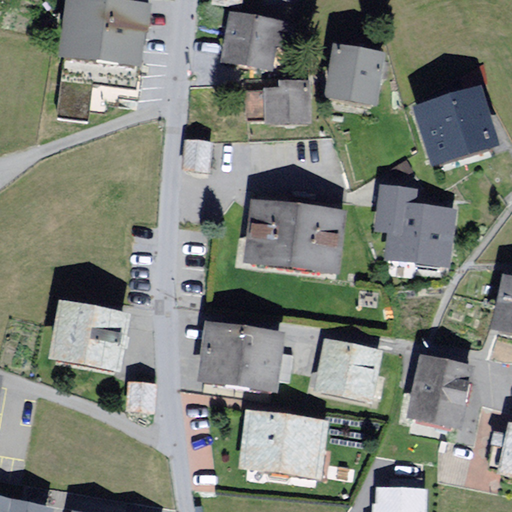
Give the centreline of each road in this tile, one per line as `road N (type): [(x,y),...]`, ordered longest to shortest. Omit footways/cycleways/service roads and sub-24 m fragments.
road 1 (residential): [(166,309),(480,359)]
road 2 (residential): [(166,309),(188,0)]
road 3 (residential): [(184,511),(166,309)]
